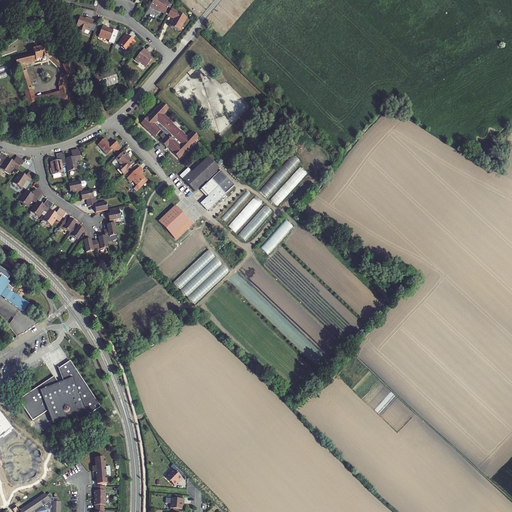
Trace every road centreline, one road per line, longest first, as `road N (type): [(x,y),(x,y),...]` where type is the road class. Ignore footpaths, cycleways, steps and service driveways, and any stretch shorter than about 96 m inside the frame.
road 1 (secondary): [(129,429),(117,381),(84,316),(0,233)]
road 2 (secondary): [(0,241),(78,320),(129,429)]
